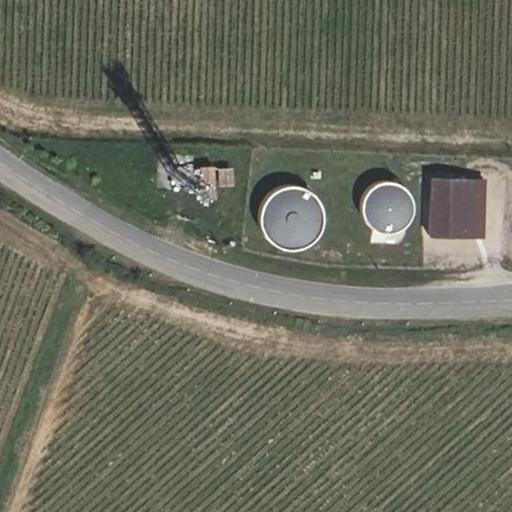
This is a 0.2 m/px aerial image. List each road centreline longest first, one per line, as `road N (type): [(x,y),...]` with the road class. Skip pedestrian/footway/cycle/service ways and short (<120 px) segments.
road 1 (tertiary): [(0,162),(159,254),(253,286),(351,301),(511,299)]
road 2 (track): [(511,138),(38,113),(0,99)]
road 3 (track): [(93,283),(273,339),(363,352),(511,349)]
road 4 (track): [(15,511),(93,283),(0,211)]
